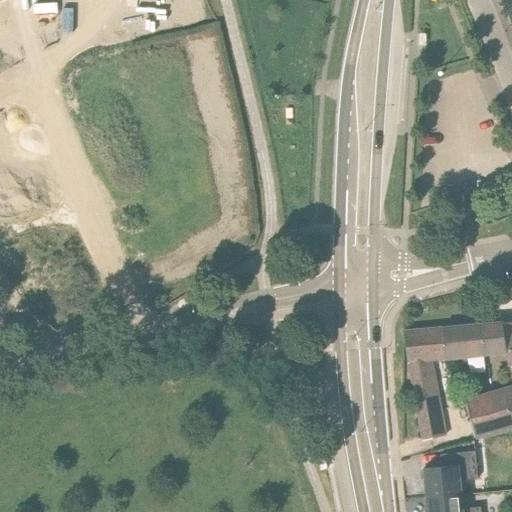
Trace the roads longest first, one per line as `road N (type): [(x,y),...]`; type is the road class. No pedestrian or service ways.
road 1 (unclassified): [(0,360),(165,320),(338,292)]
road 2 (secondary): [(362,0),(343,111),(338,292)]
road 3 (secondary): [(374,284),(391,0)]
road 4 (secondary): [(391,511),(374,284)]
road 5 (secondary): [(338,292),(363,511)]
road 6 (residential): [(511,250),(374,284)]
